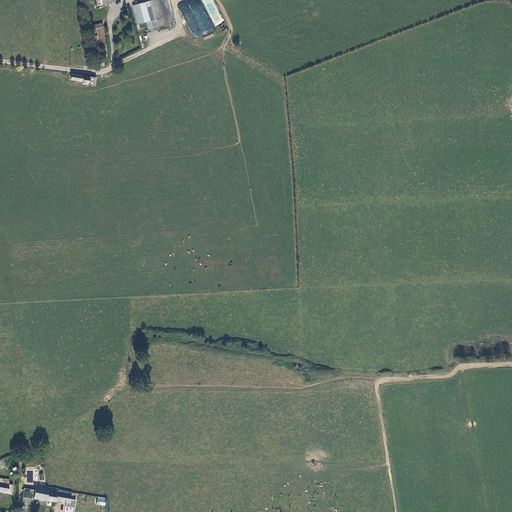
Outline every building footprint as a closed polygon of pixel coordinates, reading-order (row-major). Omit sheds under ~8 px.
[(150,0),(143,2),(145,9),(148,21),(153,19),(172,15),(170,8),(168,0),(150,0)] [(214,0),(192,0),(179,6),(194,40),(215,31),(213,26),(224,22),(214,0)] [(135,4),(136,10),(138,9),(138,10),(145,9),(143,2),(135,4)] [(136,10),(139,23),(148,21),(145,9),(138,10),(138,9),(136,10)] [(172,15),(153,19),(155,27),(174,23),(172,15)] [(81,83),(95,85),(96,78),(71,74),(71,79),(81,81),(81,83)] [(8,485),(9,480),(0,478),(0,483),(2,484),(1,488),(4,488),(5,484),(8,485)] [(0,492),(7,493),(7,492),(8,485),(5,484),(4,488),(1,488),(2,484),(0,483),(0,492)] [(55,502),(56,501),(57,494),(57,490),(58,489),(48,487),(48,491),(35,488),(35,490),(23,487),(22,497),(31,499),(32,497),(33,498),(44,500),(55,502)] [(71,497),(71,492),(57,490),(57,494),(56,501),(67,502),(70,503),(70,500),(71,497)] [(97,505),(105,505),(106,498),(98,497),(97,505)] [(75,509),(77,500),(70,500),(70,503),(67,502),(66,508),(75,509)]
